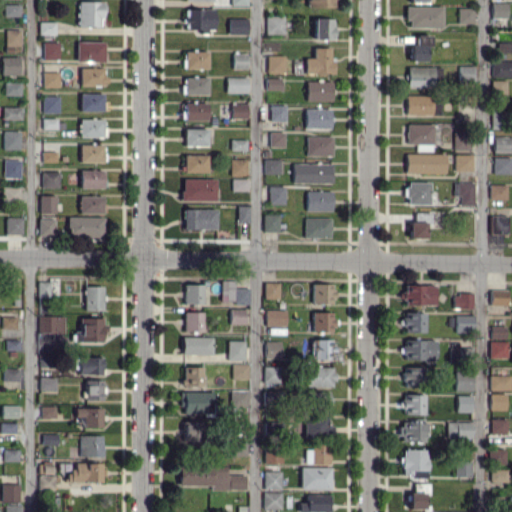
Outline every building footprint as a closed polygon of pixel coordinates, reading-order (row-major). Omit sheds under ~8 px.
[(76,27),(101,27),(101,1),(77,1),(76,27)] [(490,18),(505,18),(505,2),(490,2),(490,18)] [(3,16),(19,15),(18,3),(2,4),(3,16)] [(440,28),(441,7),(405,6),(405,27),(440,28)] [(471,24),(472,8),(457,7),(456,23),(471,24)] [(211,8),(184,8),(185,31),(212,30),(211,8)] [(264,33),(282,33),(283,15),(265,15),(264,33)] [(227,35),(246,35),(246,18),(227,18),(227,35)] [(312,39),(332,39),(332,18),(312,18),(312,39)] [(37,34),(54,34),(54,21),(37,21),(37,34)] [(19,45),(18,29),(3,29),(4,52),(12,52),(11,46),(19,45)] [(409,61),(424,61),(424,46),(428,46),(428,35),(414,36),(414,44),(408,44),(409,61)] [(103,42),(75,41),(74,61),(103,62),(103,42)] [(57,59),(57,42),(41,42),(41,59),(57,59)] [(495,52),(511,52),(511,43),(496,43),(495,52)] [(329,47),(312,47),(312,58),(303,58),(303,73),(332,73),(333,60),(329,60),(329,47)] [(206,69),(206,51),(183,51),(182,68),(206,69)] [(231,69),(246,69),(246,52),(230,53),(231,69)] [(265,72),(283,73),(283,55),(266,55),(265,72)] [(0,69),(0,75),(18,74),(18,56),(0,56),(0,69)] [(490,77),(511,75),(511,60),(490,62),(490,77)] [(406,86),(434,87),(434,80),(440,80),(440,67),(406,66),(406,86)] [(472,66),(457,66),(458,80),(473,80),(472,66)] [(102,68),(78,67),(78,85),(106,85),(106,76),(102,76),(102,68)] [(57,72),(41,72),(41,87),(57,87),(57,72)] [(206,95),(206,77),(181,77),(181,95),(206,95)] [(246,77),(224,77),(224,93),(245,93),(246,77)] [(280,78),(265,77),(264,89),(279,90),(280,78)] [(505,80),(490,80),(490,98),(505,98),(505,80)] [(331,81),(304,81),(304,101),(330,101),(331,81)] [(2,95),(19,95),(19,82),(2,82),(2,95)] [(101,111),(102,94),(78,93),(78,111),(101,111)] [(430,115),(431,96),(405,95),(404,114),(430,115)] [(57,113),(58,96),(41,96),(41,112),(57,113)] [(205,120),(205,103),(183,103),(183,120),(205,120)] [(230,118),(246,118),(246,104),(230,104),(230,118)] [(284,105),(268,105),(268,121),(284,121),(284,105)] [(20,107),(1,106),(1,119),(20,119),(20,107)] [(329,128),(330,108),(303,108),(303,128),(329,128)] [(40,129),(55,129),(56,118),(41,118),(40,129)] [(102,119),(78,118),(78,136),(101,136),(102,119)] [(432,124),(405,124),(405,144),(432,144),(432,124)] [(205,128),(182,128),(183,147),(206,146),(205,128)] [(18,130),(2,131),(2,149),(19,149),(18,130)] [(282,146),(282,132),(268,132),(268,146),(282,146)] [(452,150),(468,150),(468,133),(452,133),(452,150)] [(305,136),(304,156),(331,156),(331,136),(305,136)] [(491,152),(511,152),(511,137),(491,138),(491,152)] [(245,150),(246,139),(229,139),(229,149),(245,150)] [(101,144),(78,145),(78,162),(101,162),(101,144)] [(54,151),(40,151),(40,162),(54,162),(54,151)] [(404,173),(443,174),(444,154),(404,153),(404,173)] [(183,154),(182,172),(206,172),(206,155),(183,154)] [(471,171),(471,155),(453,155),(453,171),(471,171)] [(491,157),(492,174),(510,174),(510,157),(491,157)] [(2,178),(19,178),(19,159),(2,160),(2,178)] [(245,159),(228,159),(228,175),(245,175),(245,159)] [(279,159),(262,159),(262,174),(278,174),(279,159)] [(290,183),(330,184),(330,164),(291,163),(290,183)] [(40,187),(57,187),(56,170),(39,171),(40,187)] [(101,170),(78,170),(78,188),(101,189),(101,170)] [(180,200),(214,200),(214,179),(180,178),(180,200)] [(230,179),(230,191),(247,191),(247,178),(230,179)] [(472,206),(473,182),(452,181),(452,195),(459,196),(459,206),(472,206)] [(428,182),(405,182),(404,203),(428,204),(428,182)] [(488,199),(505,199),(506,184),(488,184),(488,199)] [(283,204),(283,186),(267,186),(267,204),(283,204)] [(19,187),(1,187),(0,202),(19,202),(19,187)] [(304,211),(331,211),(331,191),(304,191),(304,211)] [(54,195),(36,196),(37,214),(54,213),(54,195)] [(77,213),(101,213),(101,196),(78,196),(77,213)] [(236,223),(247,222),(247,206),(235,206),(236,223)] [(215,229),(214,209),(182,209),(182,230),(215,229)] [(262,232),(278,232),(277,214),(262,215),(262,232)] [(503,233),(504,216),(489,215),(488,233),(503,233)] [(21,217),(5,216),(4,234),(20,235),(21,217)] [(101,239),(102,217),(65,216),(65,238),(101,239)] [(302,237),(329,237),(329,218),(302,217),(302,237)] [(53,218),(37,218),(37,237),(53,237),(53,218)] [(407,238),(424,238),(424,222),(407,222),(407,238)] [(49,281),(36,282),(37,295),(49,295),(49,281)] [(219,281),(219,302),(248,303),(248,288),(233,288),(233,281),(219,281)] [(262,299),(277,299),(277,282),(263,282),(262,299)] [(332,284),(311,283),(310,304),(331,305),(332,284)] [(182,305),(201,304),(200,284),(181,284),(182,305)] [(433,285),(403,284),(402,305),(433,306),(433,285)] [(101,286),(82,286),(82,311),(101,310),(101,286)] [(488,305),(505,306),(506,290),(488,290),(488,305)] [(451,308),(471,309),(471,293),(452,293),(451,308)] [(243,309),(228,309),(228,325),(244,325),(243,309)] [(284,309),(263,310),(264,326),(284,326),(284,309)] [(331,312),(311,311),(310,331),(331,332),(331,312)] [(201,312),(182,312),(182,332),(201,332),(201,312)] [(423,332),(423,312),(402,312),(402,332),(423,332)] [(453,333),(472,333),(472,315),(454,314),(453,333)] [(63,316),(38,315),(37,333),(63,333),(63,316)] [(0,329),(15,329),(15,316),(0,316),(0,329)] [(90,325),(78,325),(78,342),(100,342),(100,331),(102,331),(102,318),(90,318),(90,325)] [(489,337),(503,337),(503,326),(489,326),(489,337)] [(210,354),(210,337),(180,337),(180,354),(210,354)] [(331,338),(310,339),(311,360),(331,359),(331,338)] [(3,350),(19,349),(19,339),(3,339),(3,350)] [(434,361),(434,340),(402,339),(402,360),(434,361)] [(225,360),(243,360),(243,340),(226,340),(225,360)] [(279,341),(263,341),(263,359),(279,359),(279,341)] [(506,358),(505,341),(487,341),(487,358),(506,358)] [(449,362),(471,361),(471,346),(448,347),(449,362)] [(100,356),(77,357),(77,376),(101,375),(100,356)] [(230,379),(247,379),(247,363),(230,363),(230,379)] [(200,366),(181,366),(182,386),(201,386),(200,366)] [(280,366),(262,366),(262,386),(280,385),(280,366)] [(303,387),(331,387),(332,367),(304,366),(303,387)] [(422,366),(401,367),(402,386),(423,386),(422,366)] [(2,382),(18,381),(18,367),(2,368),(2,382)] [(453,391),(471,392),(471,371),(453,370),(453,391)] [(509,390),(509,375),(487,375),(488,390),(509,390)] [(54,377),(37,378),(38,392),(54,391),(54,377)] [(101,379),(82,380),(82,401),(101,400),(101,379)] [(229,407),(247,407),(246,390),(228,390),(229,407)] [(281,405),(281,390),(261,391),(261,405),(281,405)] [(181,415),(203,415),(203,401),(210,402),(211,392),(182,391),(181,415)] [(328,391),(305,391),(305,406),(328,407),(328,391)] [(488,393),(488,410),(505,410),(504,393),(488,393)] [(423,394),(401,394),(401,414),(422,415),(423,394)] [(455,412),(470,412),(470,395),(455,395),(455,412)] [(0,417),(16,418),(16,405),(0,405),(0,417)] [(40,418),(54,419),(54,405),(40,405),(40,418)] [(82,428),(101,427),(100,407),(73,408),(74,416),(81,416),(82,428)] [(303,437),(331,438),(332,425),(326,425),(326,417),(303,416),(303,437)] [(505,419),(489,419),(489,434),(505,434),(505,419)] [(201,421),(181,421),(181,443),(202,442),(201,421)] [(423,422),(400,421),(400,442),(422,443),(423,422)] [(471,437),(471,422),(445,421),(445,437),(471,437)] [(0,433),(14,434),(14,422),(0,422),(0,433)] [(56,434),(41,434),(40,445),(55,445),(56,434)] [(102,435),(78,435),(78,456),(102,457),(102,435)] [(246,456),(245,440),(228,440),(228,457),(246,456)] [(304,463),(329,464),(329,447),(304,447),(304,463)] [(425,477),(426,449),(401,448),(400,476),(425,477)] [(504,448),(487,448),(486,463),(503,464),(504,448)] [(18,449),(2,449),(2,461),(18,461),(18,449)] [(453,477),(470,477),(470,460),(453,461),(453,477)] [(73,462),(73,470),(66,470),(65,482),(100,483),(100,463),(73,462)] [(176,485),(209,485),(209,489),(244,490),(244,475),(225,475),(225,466),(177,466),(176,485)] [(328,490),(329,467),(299,467),(298,490),(328,490)] [(506,469),(488,469),(488,482),(507,481),(506,469)] [(279,489),(279,470),(262,471),(263,489),(279,489)] [(53,475),(37,475),(37,489),(53,489),(53,475)] [(0,501),(17,502),(18,484),(0,483),(0,501)] [(261,508),(279,509),(280,492),(261,492),(261,508)] [(407,509),(422,509),(423,492),(407,492),(407,509)]
